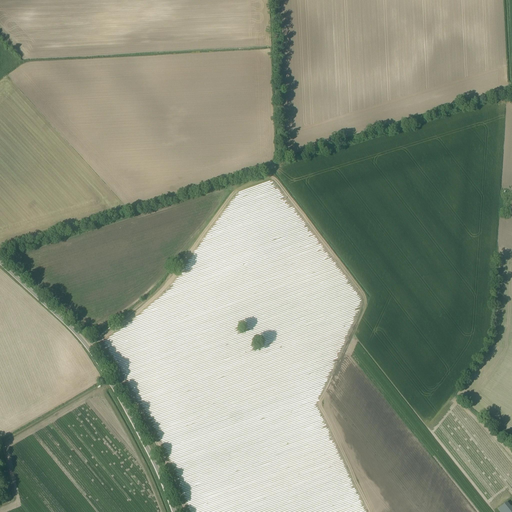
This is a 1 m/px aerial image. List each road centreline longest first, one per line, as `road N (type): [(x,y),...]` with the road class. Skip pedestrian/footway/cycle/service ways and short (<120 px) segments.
road 1 (track): [(0,249),(504,87),(502,0)]
road 2 (unclassified): [(178,511),(107,364),(0,256)]
road 3 (track): [(356,341),(491,511)]
